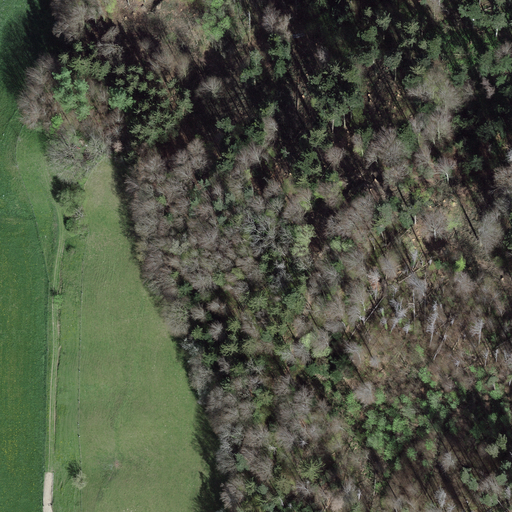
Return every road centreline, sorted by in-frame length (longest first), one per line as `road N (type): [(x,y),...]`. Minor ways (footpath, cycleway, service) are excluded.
road 1 (track): [(235,511),(251,446),(316,280),(327,210),(342,185),(368,173),(412,176),(493,201),(511,194)]
road 2 (track): [(46,511),(62,235),(38,151)]
